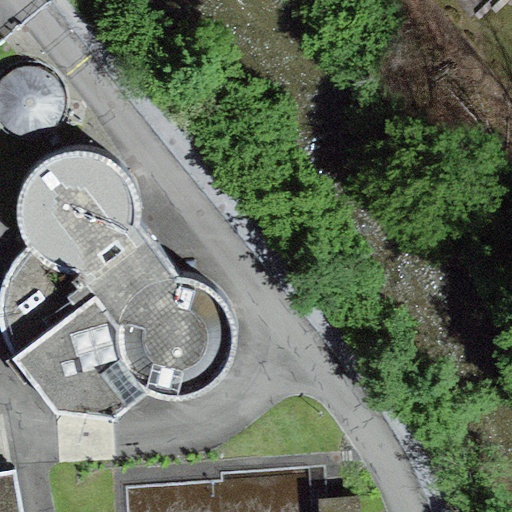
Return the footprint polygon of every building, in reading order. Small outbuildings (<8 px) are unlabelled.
[(0,74),(0,124),(10,134),(27,140),(45,137),(60,127),(70,112),(71,94),(65,77),(52,65),(35,59),(17,62),(2,71),(0,74)] [(167,394),(185,394),(203,389),(217,379),(229,366),(236,349),(239,331),(236,313),(229,298),(219,286),(208,278),(195,272),(180,269),(139,216),(140,205),(140,193),(134,177),(123,162),(110,152),(93,146),(73,145),(55,149),(40,158),(29,170),(21,186),(18,203),(20,219),(24,231),(30,242),(19,255),(8,268),(2,284),(0,296),(0,308),(1,318),(5,335),(15,353),(55,406),(116,414),(149,388),(167,394)] [(327,489),(326,466),(222,472),(222,481),(128,487),(129,511),(312,511),(311,489),(327,489)] [(24,511),(16,467),(0,470),(0,511),(24,511)] [(361,511),(360,493),(320,496),(320,511),(361,511)]
